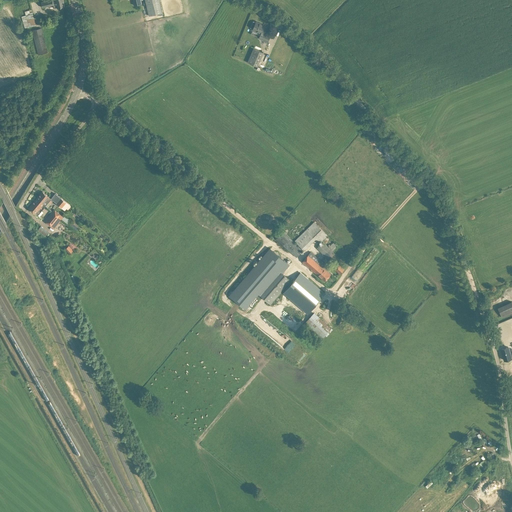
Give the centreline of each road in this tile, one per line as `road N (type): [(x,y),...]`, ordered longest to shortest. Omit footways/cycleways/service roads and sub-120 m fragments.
road 1 (track): [(315,50),(438,190),(489,335)]
road 2 (unclassified): [(268,237),(97,98)]
road 3 (tertiary): [(0,225),(77,92)]
road 4 (unclassified): [(25,211),(33,185),(97,98)]
road 5 (unclassified): [(489,335),(511,460)]
